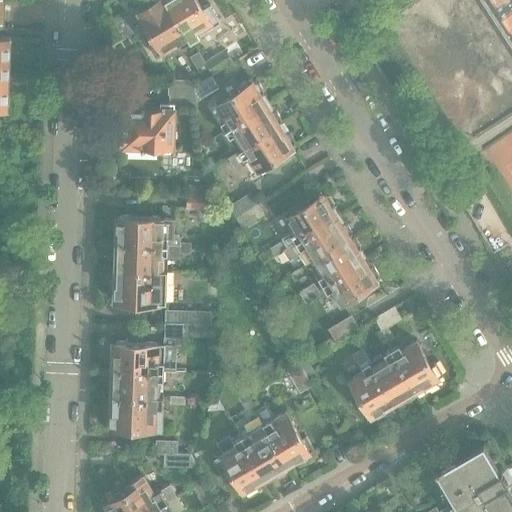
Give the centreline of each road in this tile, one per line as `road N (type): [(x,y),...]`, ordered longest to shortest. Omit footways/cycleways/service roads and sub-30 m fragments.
road 1 (residential): [(62,511),(79,0)]
road 2 (residential): [(511,359),(288,0)]
road 3 (residential): [(289,511),(511,383)]
